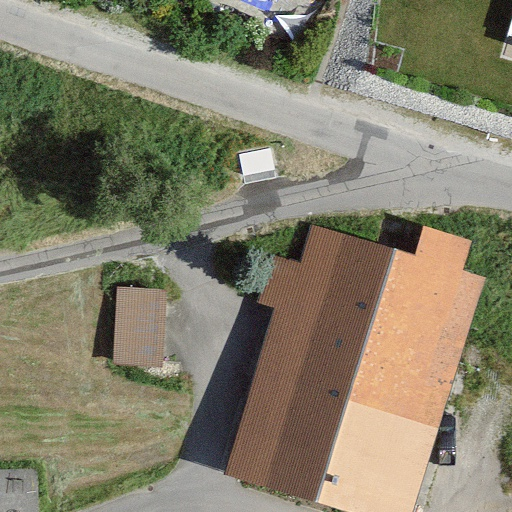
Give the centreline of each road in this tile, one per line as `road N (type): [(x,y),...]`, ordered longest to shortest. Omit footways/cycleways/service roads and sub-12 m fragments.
road 1 (residential): [(444,170),(409,148),(0,10)]
road 2 (residential): [(444,170),(412,185),(0,266)]
